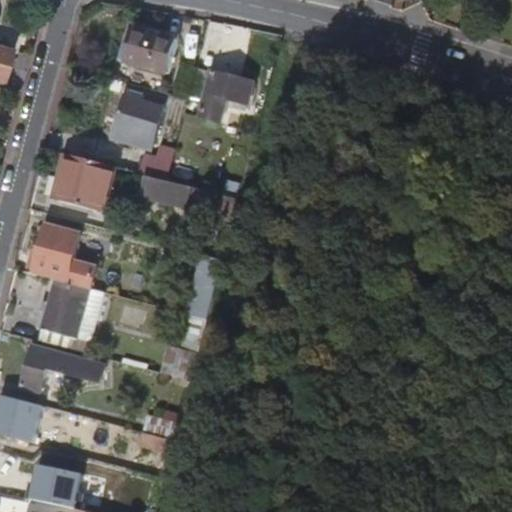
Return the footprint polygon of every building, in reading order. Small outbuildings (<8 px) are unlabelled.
[(195,45),(151,32),(141,66),(186,79),(195,45)] [(0,48),(0,82),(2,84),(11,51),(0,48)] [(25,73),(30,56),(20,53),(16,71),(25,73)] [(189,103),(203,107),(204,104),(212,77),(213,73),(199,70),(189,103)] [(212,77),(204,104),(220,109),(215,126),(235,132),(241,110),(261,115),(268,92),(212,77)] [(124,84),(114,81),(111,91),(120,94),(124,84)] [(155,151),(162,125),(154,123),(159,106),(127,97),(116,140),(155,151)] [(154,123),(162,125),(166,109),(159,106),(154,123)] [(180,187),(189,156),(174,152),(175,149),(159,145),(155,160),(145,157),(140,176),(180,187)] [(107,217),(121,170),(68,155),(63,173),(71,176),(63,203),(107,217)] [(71,176),(63,173),(55,201),(63,203),(71,176)] [(246,228),(251,211),(150,181),(146,198),(246,228)] [(50,227),(36,276),(92,293),(98,271),(75,265),(83,237),(50,227)] [(235,268),(216,263),(199,324),(201,324),(218,329),(235,268)] [(57,283),(54,292),(40,344),(75,354),(86,357),(87,355),(91,336),(82,334),(94,293),(92,293),(57,283)] [(95,336),(106,297),(94,293),(82,334),(91,336),(95,336)] [(208,363),(218,329),(201,324),(192,358),(208,363)] [(102,370),(33,350),(21,390),(40,395),(47,372),(98,387),(102,370)] [(201,389),(208,363),(192,358),(179,354),(172,381),(187,385),(201,389)] [(199,395),(201,389),(187,385),(185,392),(199,395)] [(107,427),(79,419),(71,447),(90,452),(95,434),(104,436),(107,427)] [(172,428),(189,433),(192,423),(175,419),(172,428)] [(184,449),(189,433),(172,428),(155,424),(151,440),(169,445),(184,449)] [(180,463),(184,449),(169,445),(165,460),(180,463)] [(173,491),(176,480),(163,477),(161,488),(173,491)] [(126,511),(130,500),(87,487),(79,511),(126,511)]
